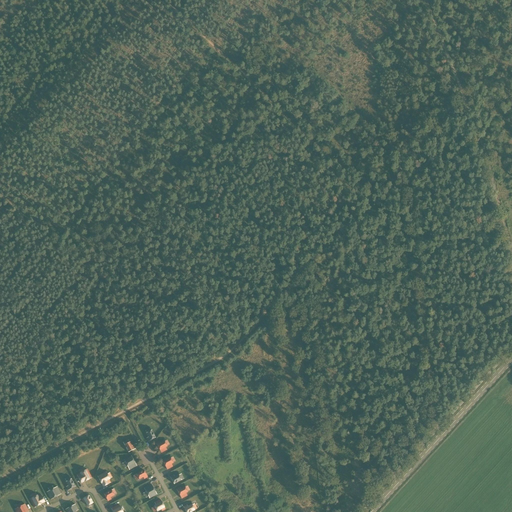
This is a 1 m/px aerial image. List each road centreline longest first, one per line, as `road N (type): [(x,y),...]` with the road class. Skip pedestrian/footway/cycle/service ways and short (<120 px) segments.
road 1 (track): [(371,200),(227,354),(0,478)]
road 2 (track): [(273,107),(98,283)]
road 3 (secondary): [(370,511),(511,358)]
road 4 (track): [(466,101),(511,256)]
road 5 (track): [(273,107),(158,0)]
road 6 (track): [(466,101),(371,200)]
road 7 (track): [(371,200),(273,107)]
